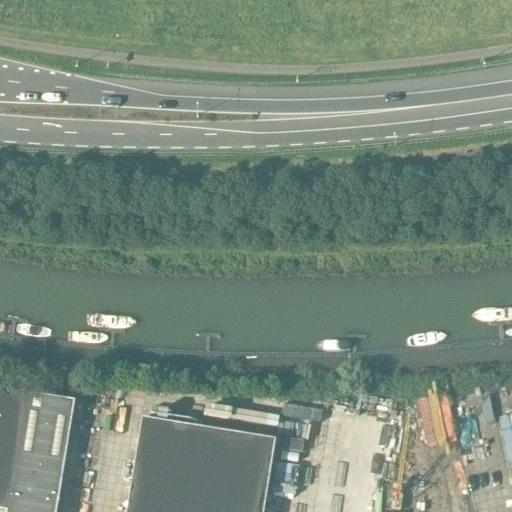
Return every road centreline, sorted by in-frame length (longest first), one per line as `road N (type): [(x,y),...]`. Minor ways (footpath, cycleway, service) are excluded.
road 1 (primary): [(0,130),(258,136),(392,112)]
road 2 (primary): [(392,112),(86,96),(0,82)]
road 3 (primary): [(392,112),(511,99)]
